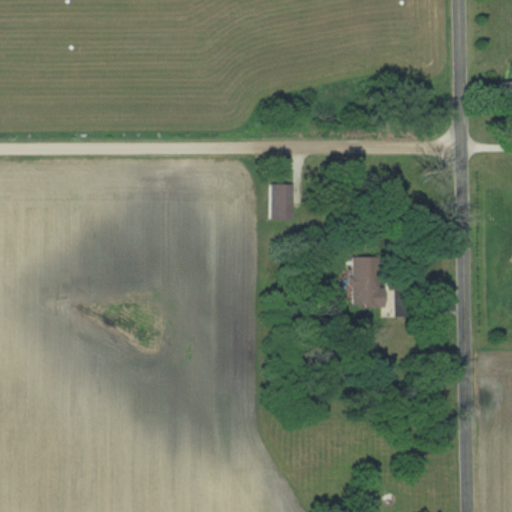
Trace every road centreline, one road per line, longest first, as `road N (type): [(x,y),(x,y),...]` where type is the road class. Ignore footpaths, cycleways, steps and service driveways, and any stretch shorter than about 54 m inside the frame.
road 1 (tertiary): [(469,511),(460,0)]
road 2 (residential): [(0,149),(463,149)]
